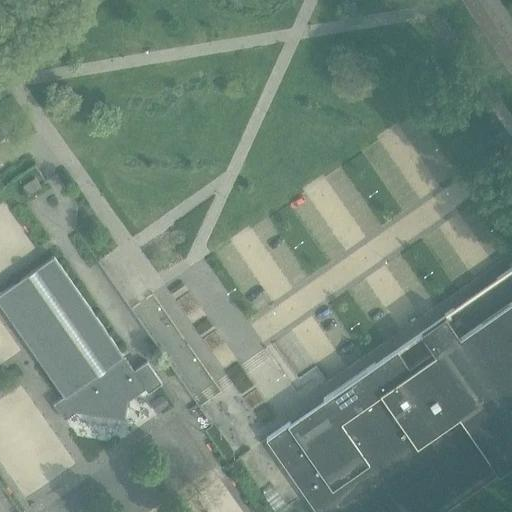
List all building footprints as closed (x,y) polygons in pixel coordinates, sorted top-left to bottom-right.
[(42,185),(38,179),(36,177),(24,185),(30,193),(42,185)] [(65,396),(124,355),(55,256),(0,293),(0,303),(64,395),(65,396)] [(290,421),(267,437),(267,438),(305,492),(319,482),(339,511),(438,511),(511,461),(511,266),(432,322),(419,331),(431,349),(414,360),(408,364),(397,347),(323,398),(327,404),(317,411),(316,411),(312,408),(306,409),(304,414),(304,419),(305,420),(294,427),(290,421)] [(135,371),(124,355),(65,396),(64,395),(54,403),(65,419),(82,407),(126,415),(129,400),(147,388),(135,371)] [(135,371),(146,388),(147,388),(149,392),(163,383),(148,362),(135,371)] [(162,395),(150,403),(157,413),(169,405),(162,395)]
